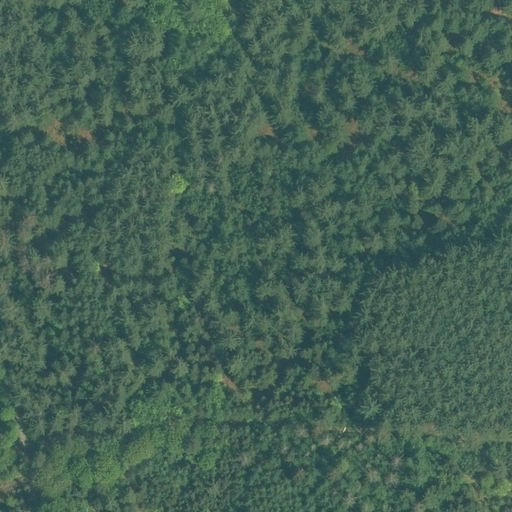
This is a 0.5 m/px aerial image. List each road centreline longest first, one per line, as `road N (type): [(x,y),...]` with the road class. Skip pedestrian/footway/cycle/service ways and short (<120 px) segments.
road 1 (track): [(511,440),(269,422),(120,433)]
road 2 (track): [(0,442),(120,433)]
